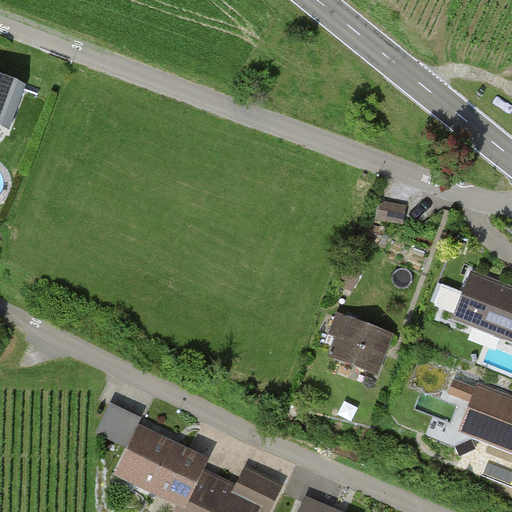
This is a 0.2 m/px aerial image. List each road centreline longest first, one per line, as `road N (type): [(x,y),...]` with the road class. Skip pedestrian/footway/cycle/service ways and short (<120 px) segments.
road 1 (residential): [(511,205),(0,25)]
road 2 (residential): [(0,307),(426,511)]
road 3 (primary): [(319,0),(511,156)]
